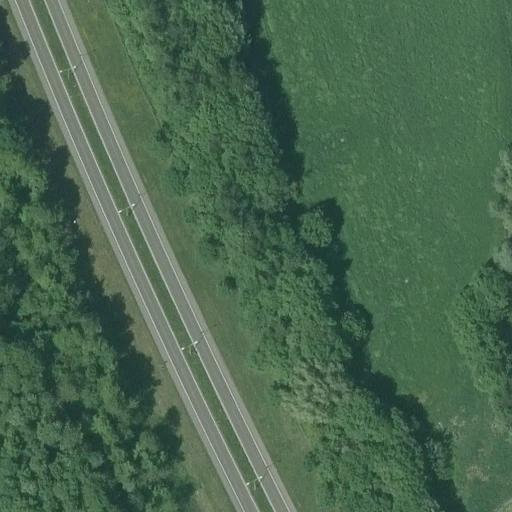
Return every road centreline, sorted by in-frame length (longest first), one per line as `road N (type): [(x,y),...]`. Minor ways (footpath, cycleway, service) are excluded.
road 1 (primary): [(286,511),(183,300),(54,0)]
road 2 (primary): [(17,0),(246,511)]
